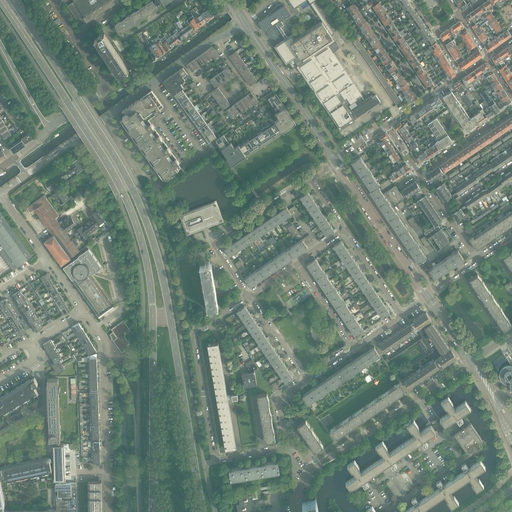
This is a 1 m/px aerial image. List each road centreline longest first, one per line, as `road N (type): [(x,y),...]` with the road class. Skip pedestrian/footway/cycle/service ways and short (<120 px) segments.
road 1 (primary): [(202,511),(171,309),(151,233),(112,150),(12,0)]
road 2 (primary): [(0,0),(102,155),(140,236),(153,308),(154,511)]
road 3 (residential): [(295,445),(211,460),(191,332),(248,295)]
road 4 (residential): [(108,511),(107,347),(83,311)]
road 5 (residential): [(248,295),(214,244),(310,178)]
road 6 (tertiary): [(426,297),(335,162)]
road 7 (tertiary): [(47,129),(105,84),(77,35)]
road 8 (residential): [(311,469),(417,396)]
road 9 (residential): [(0,193),(103,117)]
road 10 (residential): [(426,98),(356,0)]
